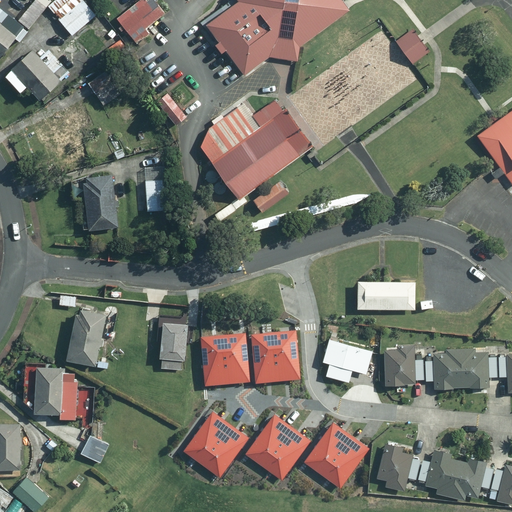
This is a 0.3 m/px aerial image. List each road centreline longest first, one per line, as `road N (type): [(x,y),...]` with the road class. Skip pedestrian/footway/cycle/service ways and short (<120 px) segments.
road 1 (residential): [(289,252),(181,278),(16,262)]
road 2 (residential): [(511,280),(463,242),(425,227),(361,229),(289,252)]
road 3 (residential): [(511,425),(332,402)]
road 4 (residential): [(332,402),(316,382),(308,312),(289,252)]
